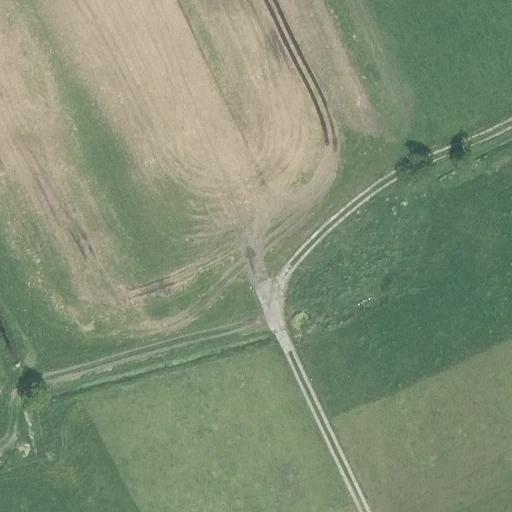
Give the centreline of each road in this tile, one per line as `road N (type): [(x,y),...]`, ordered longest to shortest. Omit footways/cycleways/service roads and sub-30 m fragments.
road 1 (track): [(511,124),(351,202),(278,285),(273,319)]
road 2 (track): [(273,319),(32,383),(19,390),(0,445)]
road 3 (track): [(273,319),(363,511)]
